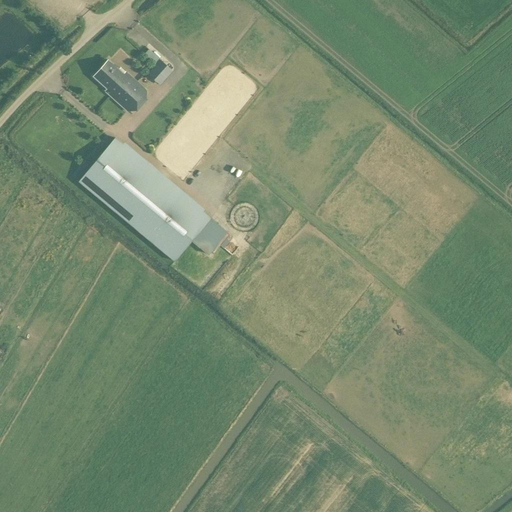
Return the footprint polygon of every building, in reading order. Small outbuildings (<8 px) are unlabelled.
[(107,89),(105,91),(109,95),(123,107),(128,112),(147,91),(126,72),(124,74),(109,60),(94,77),(98,81),(103,85),(107,89)] [(161,60),(148,74),(160,85),(173,71),(161,60)] [(197,166),(219,133),(212,124),(198,135),(192,143),(189,141),(181,147),(180,148),(172,154),(170,158),(172,161),(167,165),(171,171),(183,179),(189,172),(197,166)] [(204,211),(206,209),(125,142),(124,144),(116,138),(79,182),(175,262),(211,217),(204,211)] [(231,287),(249,262),(239,255),(221,280),(231,287)]
